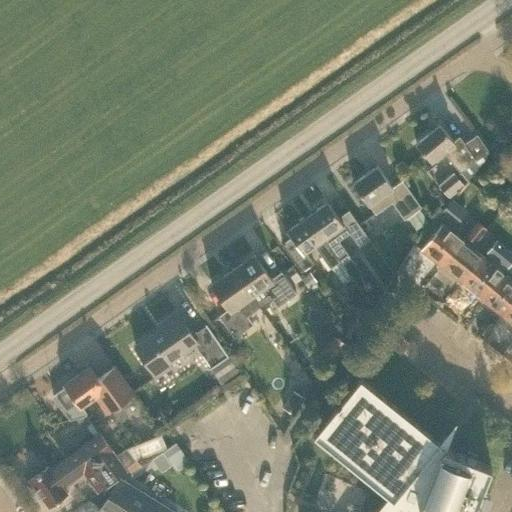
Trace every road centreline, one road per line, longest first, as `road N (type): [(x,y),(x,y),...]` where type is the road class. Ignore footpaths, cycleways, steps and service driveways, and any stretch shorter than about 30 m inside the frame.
road 1 (secondary): [(0,357),(482,20)]
road 2 (residential): [(0,384),(470,58)]
road 3 (residential): [(401,316),(511,406)]
